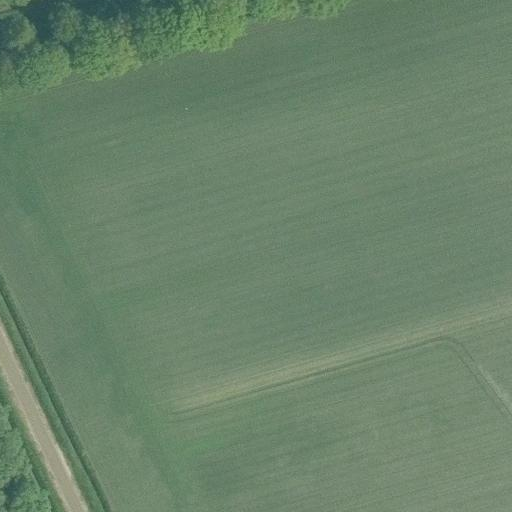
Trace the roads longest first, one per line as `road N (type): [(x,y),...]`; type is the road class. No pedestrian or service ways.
road 1 (unclassified): [(0,63),(225,0)]
road 2 (unclassified): [(74,511),(0,352)]
